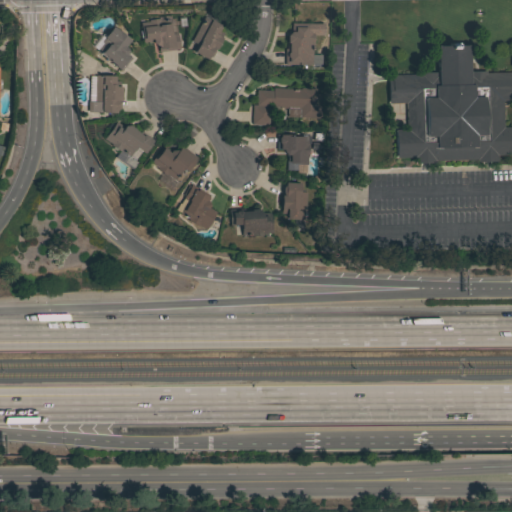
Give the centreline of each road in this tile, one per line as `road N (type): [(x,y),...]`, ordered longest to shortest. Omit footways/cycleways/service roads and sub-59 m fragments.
road 1 (motorway): [(511,332),(0,339)]
road 2 (motorway): [(0,405),(511,399)]
road 3 (motorway): [(453,292),(0,333)]
road 4 (primary): [(0,485),(387,480)]
road 5 (motorway): [(453,292),(190,276),(120,243)]
road 6 (motorway): [(0,433),(104,443),(295,444)]
road 7 (motorway): [(295,444),(511,441)]
road 8 (motorway): [(70,176),(60,143),(50,0)]
road 9 (residential): [(262,0),(259,34),(208,116),(167,96)]
road 10 (motorway): [(28,0),(35,127)]
road 11 (primary): [(511,467),(402,472),(387,480)]
road 12 (primary): [(387,480),(511,484)]
